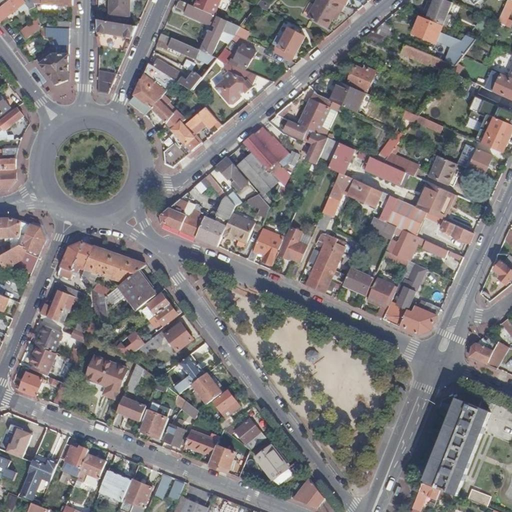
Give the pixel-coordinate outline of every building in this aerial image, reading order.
[(0,8),(0,22),(0,23),(6,18),(25,3),(31,10),(36,6),(34,3),(33,0),(11,0),(3,7),(0,8)] [(130,0),(111,0),(111,16),(130,17),(130,0)] [(208,53),(213,55),(223,30),(235,35),(236,34),(241,27),(215,15),(197,7),(195,6),(181,0),(181,2),(180,1),(178,6),(186,11),(185,13),(217,27),(215,32),(211,30),(203,50),(208,53)] [(199,0),(197,7),(215,15),(221,0),(199,0)] [(261,0),(260,0),(257,6),(264,9),(267,3),(261,0)] [(335,0),(318,0),(309,17),(327,27),(337,11),(340,12),(345,4),(335,0)] [(444,26),(447,27),(452,16),(449,14),(454,3),(446,0),(435,0),(434,4),(430,14),(428,19),(444,26)] [(511,0),(508,0),(499,22),(506,26),(511,12),(511,0)] [(425,12),(430,14),(434,4),(429,2),(425,12)] [(428,19),(422,17),(415,33),(437,42),(444,26),(428,19)] [(21,33),(27,40),(43,28),(42,25),(40,18),(21,33)] [(103,32),(133,37),(138,27),(98,21),(98,35),(102,35),(103,32)] [(241,27),(236,34),(247,39),(250,32),(241,27)] [(54,45),(70,45),(70,29),(55,28),(47,28),(47,36),(54,37),(54,45)] [(273,51),(293,62),(307,37),(290,28),(284,39),(279,36),(274,44),(277,45),(273,51)] [(374,31),(367,37),(384,44),(387,37),(374,31)] [(168,49),(169,47),(173,38),(162,33),(160,40),(158,45),(168,49)] [(448,62),(457,66),(459,64),(465,56),(477,40),(468,36),(448,62)] [(169,47),(203,62),(208,53),(203,50),(173,38),(169,47)] [(230,62),(246,69),(257,51),(245,44),(235,59),(233,57),(230,62)] [(430,63),(452,72),(457,66),(448,62),(407,45),(404,54),(429,65),(430,63)] [(69,81),(70,55),(54,54),(53,56),(49,52),(38,60),(58,85),(64,83),(69,81)] [(203,62),(212,66),(219,58),(213,55),(208,53),(203,62)] [(183,84),(193,91),(203,77),(196,72),(191,78),(158,59),(155,66),(164,72),(176,80),(183,84)] [(253,84),(258,75),(246,69),(230,62),(228,62),(227,64),(226,63),(225,65),(230,71),(224,76),(226,78),(216,87),(230,103),(234,104),(240,98),(241,94),(240,93),(244,90),(246,92),(254,86),(253,84)] [(501,63),(497,71),(511,77),(511,73),(511,74),(508,73),(510,68),(501,63)] [(457,66),(452,72),(458,75),(464,67),(459,64),(457,66)] [(350,82),(369,90),(377,71),(370,68),(368,71),(357,66),(350,82)] [(136,95),(153,108),(161,100),(164,97),(174,84),(176,80),(164,72),(156,81),(145,73),(136,95)] [(109,94),(117,75),(99,73),(99,92),(104,93),(109,94)] [(511,80),(502,76),(495,92),(511,99),(511,80)] [(180,88),(183,84),(176,80),(174,84),(180,88)] [(366,92),(341,81),(332,101),(335,102),(357,112),(366,92)] [(321,91),(317,89),(303,120),(300,119),(298,123),(301,124),(300,125),(320,134),(335,102),(332,101),(319,94),(321,91)] [(0,117),(12,108),(0,93),(0,117)] [(153,108),(168,123),(175,114),(172,111),(173,109),(171,107),(169,109),(167,106),(169,103),(165,99),(162,102),(161,100),(153,108)] [(185,126),(202,145),(203,143),(196,135),(208,125),(211,128),(219,121),(207,107),(185,126)] [(6,131),(25,117),(18,108),(0,121),(0,124),(5,131),(6,131)] [(173,129),(175,131),(183,123),(186,120),(178,110),(175,114),(168,123),(167,125),(172,131),(173,129)] [(467,123),(462,134),(505,153),(511,137),(511,113),(504,110),(499,119),(498,119),(497,122),(500,123),(492,141),(488,140),(484,137),(486,131),(467,123)] [(420,116),(407,111),(405,116),(416,121),(420,116)] [(291,120),(280,116),(275,125),(286,131),(291,120)] [(459,133),(423,117),(420,124),(456,140),(459,133)] [(310,161),(318,164),(322,156),(329,139),(330,138),(320,134),(300,125),(291,120),(286,131),(318,145),(310,161)] [(188,145),(193,152),(202,145),(185,126),(183,123),(175,131),(188,145)] [(261,130),(245,143),(255,153),(275,176),(287,166),(285,163),(281,166),(279,163),(290,154),(274,137),(270,140),(261,130)] [(0,141),(9,141),(9,138),(6,131),(5,131),(0,134),(0,141)] [(406,134),(399,131),(379,160),(385,163),(392,153),(402,139),(406,134)] [(329,139),(322,156),(333,162),(341,144),(329,139)] [(341,144),(333,162),(330,168),(342,173),(345,175),(356,150),(341,143),(341,144)] [(174,144),(165,152),(165,158),(167,165),(175,168),(192,153),(186,147),(183,144),(178,148),(174,144)] [(479,150),(470,169),(485,176),(494,157),(479,150)] [(288,163),(296,166),(301,155),(294,151),(288,163)] [(279,182),(254,153),(239,166),(265,195),(279,182)] [(385,163),(408,173),(416,176),(420,166),(392,153),(385,163)] [(459,164),(441,156),(432,177),(450,185),(450,184),(454,186),(458,178),(453,176),(459,164)] [(373,157),(372,157),(367,169),(403,185),(408,173),(385,163),(379,160),(375,158),(373,157)] [(229,158),(218,167),(229,179),(233,176),(236,180),(233,183),(239,190),(243,187),(250,182),(229,158)] [(0,190),(10,190),(18,180),(18,172),(17,166),(17,160),(9,160),(3,160),(0,160),(0,170),(2,171),(2,174),(0,174),(0,190)] [(325,169),(318,166),(316,172),(322,175),(325,169)] [(345,175),(342,173),(318,227),(320,228),(326,231),(333,217),(335,217),(342,201),(340,200),(343,192),(377,208),(380,201),(384,202),(382,207),(386,209),(392,196),(345,175)] [(187,202),(182,199),(162,216),(163,219),(163,223),(219,247),(226,231),(231,219),(237,206),(236,205),(229,196),(210,174),(206,178),(220,193),(219,194),(226,200),(216,220),(191,209),(188,216),(182,214),(185,207),(187,202)] [(431,183),(420,209),(429,213),(441,218),(445,220),(457,195),(431,183)] [(234,192),(229,196),(236,205),(242,201),(234,192)] [(254,218),(265,223),(272,207),(261,194),(250,199),(244,213),(254,217),(254,218)] [(398,199),(392,196),(386,209),(381,220),(388,223),(398,199)] [(417,207),(398,199),(388,223),(399,228),(405,231),(418,237),(427,217),(438,222),(439,221),(441,218),(429,213),(420,209),(417,207)] [(191,209),(185,207),(182,214),(188,216),(191,209)] [(388,223),(381,220),(376,217),(372,225),(395,236),(399,228),(388,223)] [(476,234),(445,220),(441,218),(439,221),(442,223),(445,225),(443,229),(454,233),(453,235),(455,236),(460,238),(471,243),(476,234)] [(27,234),(31,225),(12,219),(3,220),(0,219),(0,238),(10,238),(10,245),(20,245),(20,238),(21,238),(21,234),(27,234)] [(231,219),(226,231),(247,240),(252,229),(245,226),(245,225),(231,219)] [(41,228),(31,225),(27,234),(24,243),(7,253),(0,257),(7,268),(22,258),(27,249),(40,255),(46,241),(43,234),(41,228)] [(395,236),(372,225),(370,229),(393,240),(395,236)] [(253,249),(249,260),(255,263),(260,252),(266,255),(264,261),(272,265),(279,250),(280,251),(285,238),(265,229),(256,250),(253,249)] [(418,237),(405,231),(400,243),(395,254),(411,261),(419,244),(425,246),(424,248),(447,259),(450,251),(418,237)] [(330,236),(308,285),(319,290),(326,293),(328,289),(334,291),(337,283),(331,281),(334,274),(340,276),(342,272),(336,270),(346,247),(338,243),(339,240),(330,236)] [(302,262),(309,247),(289,238),(281,255),(289,258),(290,257),(302,262)] [(400,243),(393,240),(388,251),(393,254),(395,254),(400,243)] [(65,260),(59,275),(72,280),(74,275),(76,276),(81,263),(87,266),(86,268),(91,270),(102,274),(102,272),(104,273),(103,277),(105,278),(106,275),(126,282),(139,271),(148,265),(120,255),(87,244),(82,242),(71,246),(65,260)] [(60,263),(66,247),(60,245),(55,261),(60,263)] [(356,251),(351,248),(348,256),(347,256),(343,264),(349,266),(356,251)] [(393,254),(388,251),(379,271),(385,273),(393,254)] [(461,260),(462,257),(452,252),(451,255),(461,260)] [(511,256),(510,256),(504,263),(502,262),(495,270),(503,276),(501,279),(508,284),(511,279),(511,256)] [(35,268),(37,263),(30,261),(26,271),(32,274),(35,268)] [(81,263),(76,276),(82,278),(86,282),(91,270),(86,268),(87,266),(81,263)] [(292,265),(287,276),(295,280),(300,267),(294,264),(292,265)] [(428,269),(418,265),(410,281),(407,279),(404,286),(400,284),(397,292),(403,295),(398,305),(409,310),(428,269)] [(376,277),(353,267),(346,283),(369,293),(376,277)] [(158,295),(139,271),(126,282),(123,284),(141,308),(148,303),(158,295)] [(10,276),(9,279),(27,286),(28,283),(10,276)] [(49,297),(46,305),(53,307),(63,284),(56,281),(49,297)] [(107,296),(113,292),(99,284),(98,284),(95,282),(91,288),(94,289),(94,299),(108,307),(107,296)] [(46,305),(42,315),(59,322),(60,321),(65,307),(70,309),(76,296),(87,301),(86,294),(63,284),(53,307),(46,305)] [(378,316),(384,319),(392,302),(396,293),(388,289),(389,286),(385,284),(383,287),(377,285),(370,300),(382,306),(378,316)] [(160,293),(158,295),(148,303),(150,305),(162,296),(160,293)] [(11,307),(13,300),(3,296),(0,294),(0,309),(5,311),(7,306),(11,307)] [(163,294),(162,296),(150,305),(149,306),(157,316),(171,305),(163,294)] [(95,317),(110,323),(108,307),(94,299),(95,317)] [(409,310),(398,305),(392,302),(384,319),(392,322),(411,330),(420,335),(432,331),(433,330),(438,318),(442,309),(428,302),(425,310),(416,306),(413,312),(411,311),(409,310)] [(179,315),(171,305),(157,316),(163,323),(166,326),(179,315)] [(151,320),(157,316),(149,306),(143,311),(150,321),(151,320)] [(65,307),(60,321),(64,323),(70,309),(65,307)] [(163,323),(157,316),(151,320),(157,328),(163,323)] [(509,319),(503,323),(511,335),(511,323),(509,320),(509,319)] [(80,321),(76,329),(85,333),(88,325),(80,321)] [(85,333),(89,335),(96,338),(100,326),(89,321),(88,325),(85,333)] [(182,323),(169,333),(167,336),(179,351),(194,339),(182,323)] [(37,345),(39,346),(55,353),(63,333),(45,325),(37,345)] [(71,337),(86,343),(89,335),(85,333),(76,329),(75,329),(71,337)] [(169,333),(166,329),(160,333),(164,338),(167,336),(169,333)] [(140,349),(146,344),(137,332),(116,347),(129,357),(140,349)] [(164,338),(160,333),(146,344),(140,349),(148,355),(162,345),(164,339),(164,338)] [(491,346),(484,338),(473,347),(471,357),(486,364),(498,369),(510,349),(500,342),(495,351),(491,350),(492,348),(491,346)] [(47,375),(57,354),(55,353),(39,346),(31,364),(40,367),(38,371),(47,375)] [(71,359),(78,362),(83,350),(75,348),(71,359)] [(313,364),(321,357),(315,348),(306,355),(313,364)] [(176,387),(182,394),(194,384),(207,374),(203,368),(201,369),(198,366),(190,355),(181,363),(191,376),(176,387)] [(87,378),(108,386),(111,387),(108,395),(117,399),(129,369),(96,357),(87,378)] [(138,364),(127,390),(135,393),(145,369),(138,364)] [(20,390),(37,397),(43,382),(45,383),(47,381),(47,380),(27,373),(20,390)] [(215,383),(208,373),(207,374),(194,384),(209,403),(214,399),(226,390),(218,381),(215,383)] [(56,385),(58,380),(49,376),(47,380),(47,381),(56,385)] [(156,387),(167,391),(169,387),(159,379),(156,387)] [(54,404),(61,406),(69,384),(63,382),(54,404)] [(164,399),(175,406),(176,403),(180,395),(169,387),(167,391),(164,399)] [(228,389),(226,390),(214,399),(219,406),(219,407),(222,411),(223,411),(237,400),(228,389)] [(176,403),(183,408),(188,401),(180,395),(176,403)] [(119,412),(142,421),(148,406),(125,397),(119,412)] [(460,400),(427,483),(442,489),(459,496),(491,412),(460,400)] [(183,408),(197,418),(200,410),(188,401),(183,408)] [(141,430),(150,434),(158,414),(149,409),(141,430)] [(158,414),(150,434),(160,438),(168,418),(158,414)] [(225,429),(232,424),(235,421),(231,415),(218,424),(225,429)] [(245,445),(251,449),(267,438),(252,420),(237,431),(246,443),(244,444),(245,445)] [(34,433),(11,424),(10,427),(9,431),(15,434),(7,451),(22,458),(34,433)] [(172,424),(166,440),(181,446),(187,430),(172,424)] [(233,436),(237,431),(232,424),(225,429),(233,436)] [(214,456),(219,445),(220,442),(192,431),(187,445),(214,456)] [(89,454),(91,450),(82,446),(81,449),(68,443),(61,458),(83,468),(89,454)] [(511,511),(511,444),(491,497),(473,490),(469,500),(494,510),(499,511),(511,511)] [(225,471),(229,473),(237,452),(219,445),(214,456),(210,465),(225,471)] [(234,474),(241,477),(251,449),(245,445),(234,474)] [(287,482),(304,470),(298,461),(290,467),(273,445),(257,457),(275,480),(281,474),(287,482)] [(108,461),(89,454),(83,468),(78,480),(83,483),(87,473),(101,479),(108,461)] [(31,467),(34,463),(22,458),(20,463),(31,467)] [(47,464),(35,459),(34,463),(31,467),(30,472),(32,473),(22,496),(33,500),(42,477),(51,481),(59,463),(49,459),(47,464)] [(124,502),(134,480),(110,470),(101,493),(124,502)] [(163,498),(171,477),(164,474),(155,495),(163,498)] [(143,511),(154,488),(134,479),(134,480),(124,502),(121,510),(126,511),(143,511)] [(184,491),(188,483),(181,480),(180,485),(176,483),(170,498),(180,502),(181,500),(184,491)] [(314,482),(300,501),(318,508),(326,499),(314,482)] [(427,483),(424,482),(413,508),(414,509),(412,511),(417,511),(418,510),(420,511),(427,495),(437,499),(442,489),(427,483)] [(14,509),(18,497),(10,494),(6,506),(14,509)] [(208,511),(209,509),(185,498),(184,501),(181,500),(180,502),(175,511),(208,511)] [(338,511),(327,501),(321,507),(326,511),(338,511)] [(46,511),(48,509),(41,506),(33,503),(29,511),(46,511)]
